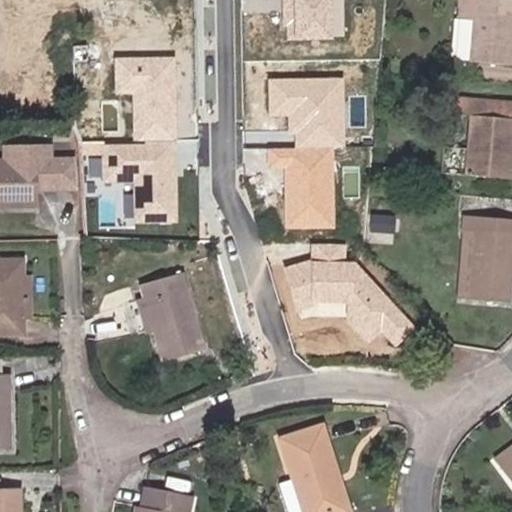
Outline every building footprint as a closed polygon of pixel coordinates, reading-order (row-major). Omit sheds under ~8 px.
[(326,0),(280,0),(281,5),(281,25),(285,25),(285,40),(327,39),(326,0)] [(468,62),(511,66),(511,58),(511,0),(457,0),(456,20),(471,22),(468,60),(468,62)] [(131,139),(174,139),(173,58),(114,59),(114,91),(130,91),(131,139)] [(468,60),(451,58),(449,76),(467,78),(468,62),(468,60)] [(340,79),(269,80),(269,115),(288,115),(288,134),(297,134),(298,147),(266,148),(266,167),(288,166),(289,222),(334,221),(333,147),(341,147),(340,79)] [(463,175),(507,178),(511,109),(511,103),(455,98),(453,114),(468,115),(463,175)] [(141,149),(101,150),(102,182),(133,181),(134,223),(176,221),(174,139),(141,140),(141,149)] [(75,185),(73,157),(48,158),(47,145),(2,147),(3,160),(0,160),(0,205),(35,204),(34,187),(75,185)] [(460,234),(474,235),(468,298),(506,302),(511,223),(511,220),(462,216),(460,234)] [(460,234),(455,297),(468,298),(474,235),(460,234)] [(341,244),(312,243),(310,261),(285,268),(300,318),(309,316),(344,316),(366,338),(380,325),(392,339),(405,328),(352,268),(340,268),(341,244)] [(19,320),(22,320),(21,275),(21,261),(0,260),(0,334),(19,334),(19,320)] [(180,272),(139,284),(143,297),(152,331),(161,360),(202,349),(180,272)] [(30,320),(28,274),(21,275),(22,320),(30,320)] [(144,334),(152,331),(143,297),(134,300),(144,334)] [(437,356),(452,344),(440,332),(428,344),(437,356)] [(331,511),(339,509),(328,475),(335,473),(319,426),(278,439),(300,511),(331,511)] [(511,445),(494,459),(503,470),(511,463),(511,445)] [(511,463),(503,470),(511,481),(511,463)] [(339,509),(346,507),(335,473),(328,475),(339,509)] [(287,511),(298,511),(286,481),(277,485),(287,511)] [(189,511),(192,498),(143,488),(139,506),(133,505),(132,511),(189,511)] [(0,511),(16,511),(16,491),(0,491),(0,511)]
